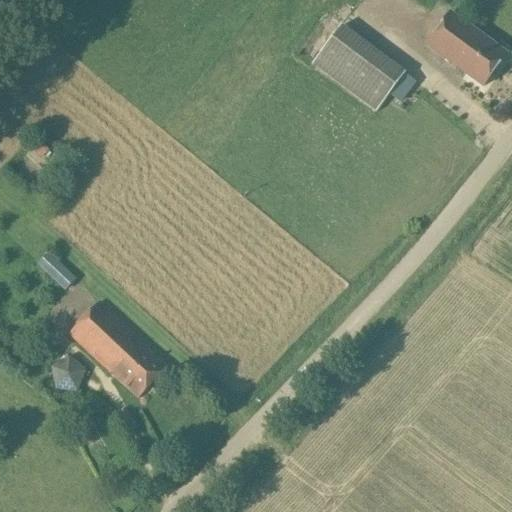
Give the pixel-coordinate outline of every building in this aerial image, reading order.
[(426,46),(483,88),(506,56),(449,15),(426,46)] [(312,66),(375,114),(405,75),(341,27),(312,66)] [(48,150),(38,142),(32,149),(42,157),(48,150)] [(46,274),(64,291),(75,279),(57,262),(46,274)] [(70,336),(138,400),(167,369),(99,305),(70,336)] [(55,389),(77,392),(85,371),(69,358),(52,369),(55,389)]
